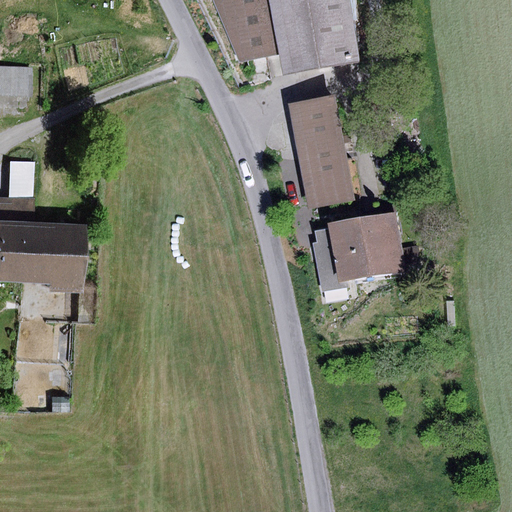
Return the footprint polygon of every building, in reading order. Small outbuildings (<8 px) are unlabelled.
[(211,0),(212,2),(240,62),(279,54),(283,75),(359,61),(348,0),(211,0)] [(0,66),(0,94),(28,97),(30,69),(0,66)] [(335,96),(289,105),(309,209),(355,200),(335,96)] [(33,160),(5,159),(4,196),(32,197),(33,160)] [(395,213),(328,225),(329,228),(339,283),(406,271),(395,213)] [(76,288),(78,219),(0,216),(0,277),(37,278),(37,287),(76,288)] [(339,283),(329,228),(315,230),(317,244),(313,244),(321,292),(340,288),(339,283)]
